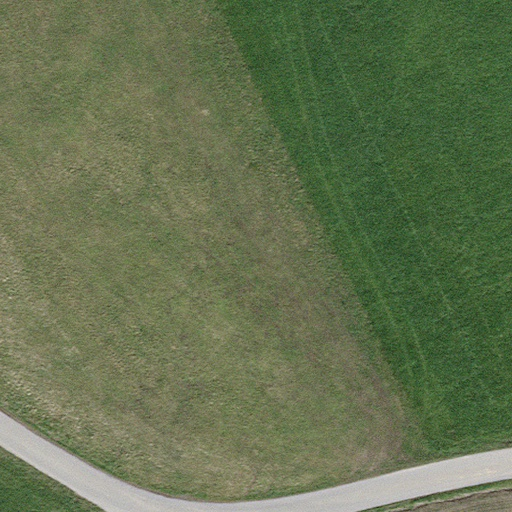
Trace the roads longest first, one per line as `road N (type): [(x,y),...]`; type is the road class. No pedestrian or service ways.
road 1 (track): [(511,468),(296,511)]
road 2 (track): [(142,511),(0,426)]
